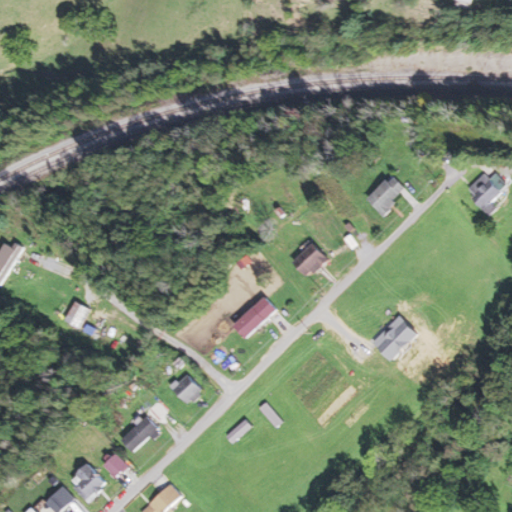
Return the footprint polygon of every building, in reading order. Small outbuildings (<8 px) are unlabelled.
[(468,189),(492,215),(499,209),(491,200),(501,191),(486,173),(468,189)] [(382,214),(409,191),(395,174),(368,197),(382,214)] [(0,284),(2,286),(26,248),(17,242),(0,269),(0,284)] [(330,260),(316,243),(294,261),(309,278),(330,260)] [(248,339),(280,311),(268,297),(236,325),(248,339)] [(83,329),(92,308),(76,301),(67,322),(83,329)] [(191,406),(206,392),(189,374),(174,388),(191,406)] [(123,440),(135,453),(161,429),(149,416),(123,440)] [(104,465),(117,478),(130,466),(117,452),(104,465)] [(89,502),(108,484),(93,469),(74,487),(89,502)] [(167,511),(184,496),(172,484),(143,511),(167,511)] [(47,502),(57,511),(62,511),(70,504),(58,492),(47,502)]
